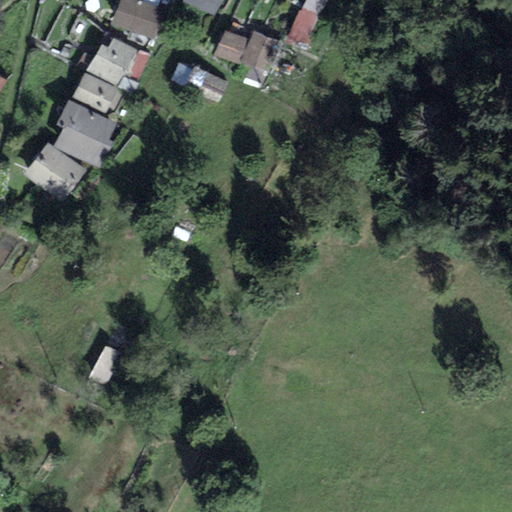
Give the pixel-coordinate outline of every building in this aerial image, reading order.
[(170,0),(118,0),(110,18),(154,37),(170,0)] [(221,0),(188,0),(214,14),(221,0)] [(327,0),(302,0),(285,35),(304,44),(327,0)] [(248,37),(223,25),(211,50),(249,67),(245,76),(264,85),(285,40),(253,26),(248,37)] [(109,44),(102,39),(85,65),(118,86),(141,49),(115,34),(109,44)] [(203,65),(190,82),(219,103),(232,86),(203,65)] [(116,86),(84,68),(71,90),(104,108),(116,86)] [(0,89),(8,78),(0,72),(0,89)] [(117,121),(69,93),(57,114),(63,118),(51,138),(100,166),(116,139),(109,135),(117,121)] [(85,169),(46,137),(23,165),(62,197),(85,169)] [(124,356),(105,347),(89,379),(106,387),(124,356)]
